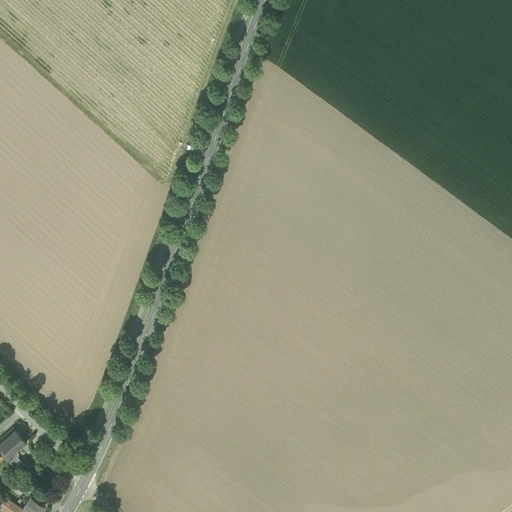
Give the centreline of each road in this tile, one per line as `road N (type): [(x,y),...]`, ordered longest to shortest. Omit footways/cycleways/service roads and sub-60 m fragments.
road 1 (tertiary): [(83,478),(114,416),(264,0)]
road 2 (unclassified): [(83,478),(0,387)]
